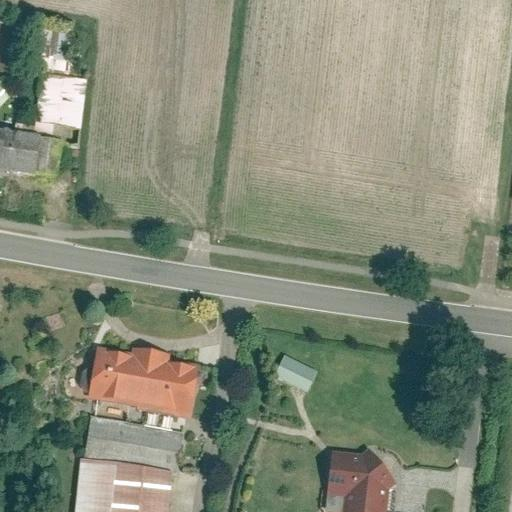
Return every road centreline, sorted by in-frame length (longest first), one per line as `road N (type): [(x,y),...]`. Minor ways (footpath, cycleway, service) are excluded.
road 1 (secondary): [(0,247),(511,326)]
road 2 (unknown): [(414,312),(414,511)]
